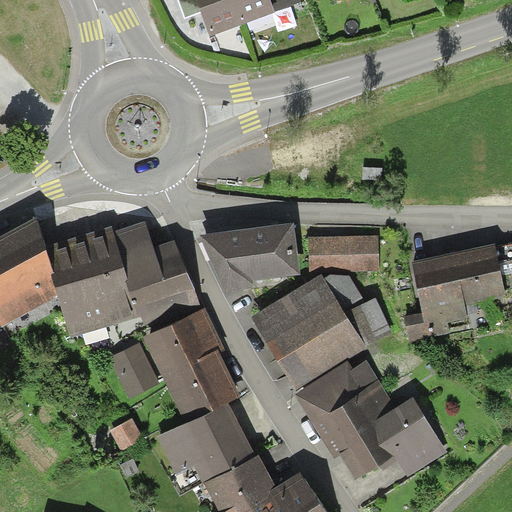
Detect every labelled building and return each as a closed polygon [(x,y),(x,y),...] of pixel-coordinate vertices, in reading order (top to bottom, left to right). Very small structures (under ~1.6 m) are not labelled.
[(202,14),(196,0),(177,0),(185,20),(202,14)] [(210,38),(243,26),(233,0),(196,0),(202,14),(210,38)] [(233,0),(243,26),(276,15),(270,0),(233,0)] [(383,163),(362,162),(362,175),(383,175),(383,163)] [(301,264),(294,211),(200,222),(227,286),(252,277),(252,271),(301,264)] [(37,214),(0,234),(0,318),(1,320),(4,325),(60,294),(46,245),(37,214)] [(125,264),(140,315),(144,327),(201,307),(175,240),(155,247),(148,222),(118,231),(127,263),(125,264)] [(118,231),(116,224),(46,245),(60,294),(75,338),(140,315),(125,264),(127,263),(118,231)] [(350,269),(380,268),(379,232),(309,231),(310,267),(322,266),(330,266),(350,269)] [(424,307),(429,334),(450,330),(447,316),(467,312),(467,309),(478,307),(477,297),(506,291),(495,236),(413,252),(424,307)] [(344,303),(322,266),(252,309),(297,384),(348,353),(367,341),(345,305),(344,303)] [(344,303),(363,293),(350,269),(330,266),(322,266),(344,303)] [(376,290),(351,302),(368,340),(393,328),(376,290)] [(429,334),(424,307),(405,310),(410,337),(429,334)] [(224,353),(205,309),(145,335),(185,424),(229,402),(240,396),(221,354),(224,353)] [(159,373),(146,343),(135,347),(129,332),(108,340),(117,361),(120,360),(131,385),(159,373)] [(354,362),(348,353),(297,384),(295,386),(335,451),(340,447),(355,471),(379,456),(385,467),(400,458),(409,474),(450,448),(413,388),(393,400),(365,354),(354,362)] [(256,455),(229,402),(185,424),(159,437),(178,474),(194,466),(203,484),(256,455)] [(132,413),(110,425),(122,446),(144,434),(132,413)] [(256,455),(203,484),(218,511),(224,511),(236,506),(238,509),(263,495),(278,487),(259,454),(256,455)] [(130,462),(119,467),(125,480),(136,475),(130,462)] [(278,487),(263,495),(272,511),(327,511),(303,472),(278,487)] [(272,511),(263,495),(238,509),(236,506),(224,511),(272,511)]
